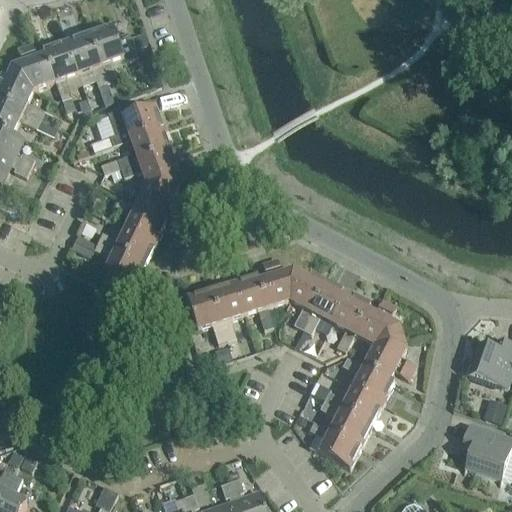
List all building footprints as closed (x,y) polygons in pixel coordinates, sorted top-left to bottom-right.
[(113,32),(90,40),(108,90),(117,87),(111,68),(124,64),(126,68),(138,63),(130,40),(118,45),(113,32)] [(149,51),(144,39),(131,43),(136,56),(149,51)] [(108,90),(90,40),(67,48),(79,80),(92,75),(99,94),(108,90)] [(79,80),(67,48),(44,56),(46,62),(47,61),(56,88),(63,107),(72,103),(65,85),(79,80)] [(47,61),(46,62),(32,67),(30,60),(36,58),(33,49),(18,55),(24,70),(13,74),(8,83),(8,84),(34,96),(56,88),(47,61)] [(28,109),(34,96),(8,84),(8,83),(3,81),(0,87),(0,106),(41,126),(45,117),(28,109)] [(103,105),(112,101),(108,90),(99,94),(103,105)] [(87,105),(79,108),(83,119),(91,116),(87,105)] [(41,126),(0,106),(0,133),(13,139),(19,126),(37,135),(41,126)] [(92,149),(95,159),(132,146),(164,135),(156,111),(137,118),(134,111),(108,120),(115,141),(92,149)] [(45,117),(41,126),(52,132),(53,131),(57,123),(45,117)] [(52,132),(41,126),(37,135),(51,142),(56,133),(53,131),(52,132)] [(24,144),(13,139),(0,133),(0,160),(31,175),(35,166),(23,160),(21,164),(16,161),(24,144)] [(172,158),(164,135),(132,146),(136,159),(101,171),(105,180),(111,178),(121,175),(172,158)] [(89,161),(88,155),(76,159),(78,165),(89,161)] [(180,181),(172,158),(121,175),(124,183),(124,184),(143,178),(148,191),(175,183),(180,181)] [(31,175),(0,160),(0,187),(3,188),(11,172),(16,174),(14,178),(27,184),(31,175)] [(114,186),(124,183),(121,175),(111,178),(114,186)] [(178,193),(175,183),(148,191),(137,213),(163,224),(169,211),(176,214),(173,220),(181,224),(188,210),(173,203),(178,193)] [(0,207),(0,194),(3,188),(0,187),(0,214),(10,219),(14,210),(2,204),(0,207)] [(169,227),(163,224),(137,213),(120,204),(115,213),(133,222),(127,234),(158,249),(169,227)] [(147,271),(158,249),(127,234),(121,247),(103,239),(99,248),(147,271)] [(78,242),(72,254),(90,263),(96,250),(78,242)] [(147,271),(99,248),(94,257),(112,265),(106,278),(136,293),(147,271)] [(304,282),(303,282),(294,277),(283,280),(278,265),(263,270),(266,278),(272,276),(274,283),(260,287),(268,314),(291,307),(304,282)] [(303,336),(328,289),(306,277),(303,282),(304,282),(291,307),(303,314),(294,331),(303,336)] [(260,287),(259,282),(235,289),(245,322),(259,317),(265,336),(274,333),(268,314),(260,287)] [(0,304),(2,305),(8,293),(6,292),(0,289),(0,304)] [(245,322),(235,289),(212,297),(228,348),(237,345),(232,326),(245,322)] [(334,330),(349,300),(328,289),(303,336),(312,340),(321,323),(334,330)] [(228,348),(212,297),(188,304),(198,336),(213,332),(218,351),(228,348)] [(368,316),(369,316),(371,311),(349,300),(334,330),(346,336),(337,354),(346,358),(355,341),(368,316)] [(383,306),(379,314),(385,317),(381,323),(369,316),(368,316),(355,341),(376,352),(403,344),(400,333),(390,327),(397,314),(383,306)] [(401,365),(407,355),(403,344),(376,352),(365,372),(391,385),(397,373),(403,376),(400,382),(408,386),(415,372),(401,365)] [(508,395),(511,382),(511,350),(499,346),(496,355),(479,349),(467,381),(508,395)] [(232,365),(227,352),(217,355),(221,369),(232,365)] [(390,386),(391,385),(365,372),(348,363),(343,372),(361,381),(354,395),(384,410),(395,388),(390,386)] [(321,391),(315,402),(325,407),(330,398),(331,396),(321,391)] [(373,432),(384,410),(354,395),(347,407),(330,398),(325,407),(373,432)] [(373,432),(325,407),(321,416),(338,425),(332,437),(362,453),(373,432)] [(504,417),(489,411),(485,425),(500,431),(504,417)] [(362,453),(332,437),(314,428),(309,437),(327,446),(320,459),(350,475),(362,453)] [(511,455),(511,444),(470,430),(462,453),(471,456),(465,474),(502,486),(511,455)] [(19,472),(24,461),(14,457),(9,467),(19,472)] [(37,468),(27,463),(22,474),(32,478),(37,468)] [(0,510),(15,481),(5,476),(1,483),(0,482),(0,510)] [(14,502),(23,484),(15,481),(0,510),(0,511),(25,511),(27,509),(14,502)] [(264,511),(260,499),(255,501),(243,505),(241,500),(244,498),(240,485),(231,488),(239,511),(264,511)] [(239,511),(231,488),(221,491),(226,505),(229,503),(231,509),(221,511),(239,511)] [(104,511),(111,511),(117,498),(104,493),(97,509),(104,511)] [(197,511),(194,500),(185,504),(187,511),(197,511)]
